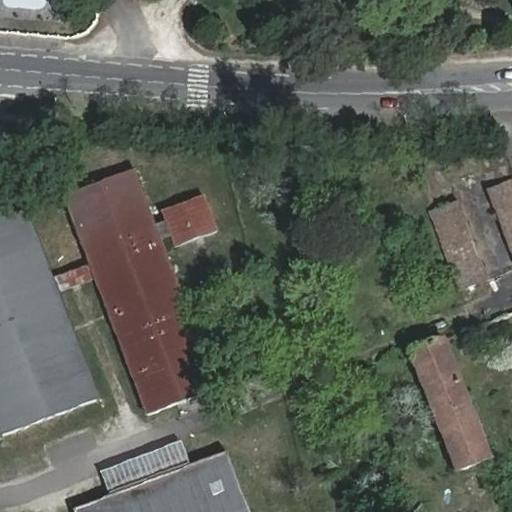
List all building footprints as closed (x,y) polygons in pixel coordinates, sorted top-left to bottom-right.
[(457,157),(508,280),(511,277),(511,196),(490,144),(457,157)] [(452,301),(480,288),(430,169),(403,179),(452,301)] [(215,393),(133,176),(66,202),(147,418),(215,393)] [(25,221),(0,230),(0,444),(96,408),(25,221)] [(482,467),(433,350),(407,361),(454,478),(482,467)] [(100,478),(109,501),(188,470),(179,447),(100,478)] [(247,511),(226,456),(188,470),(109,501),(80,511),(247,511)]
